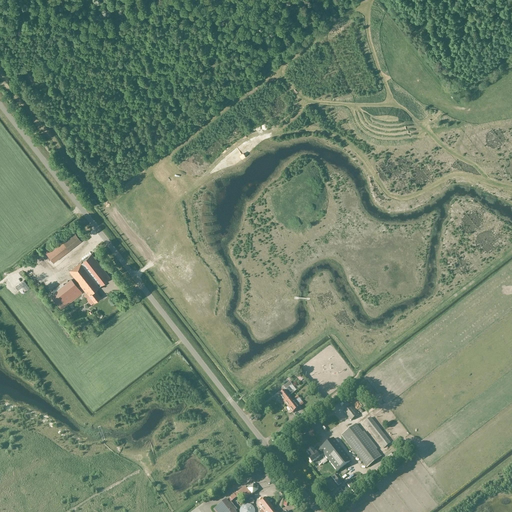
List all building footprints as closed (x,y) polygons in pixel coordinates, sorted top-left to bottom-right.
[(44,250),(53,262),(81,240),(72,229),(44,250)] [(101,284),(110,277),(91,254),(69,271),(86,293),(84,295),(91,304),(94,302),(100,297),(94,290),(101,284)] [(50,295),(61,309),(82,293),(71,278),(50,295)] [(283,402),(289,397),(294,393),(293,391),(292,391),(289,387),(291,386),(289,383),(283,387),(286,390),(285,391),(278,396),(279,396),(283,402)] [(288,407),(293,403),(289,397),(283,402),(288,407)] [(293,403),(288,407),(292,413),(298,408),(293,403)] [(351,421),(359,415),(351,405),(343,412),(351,421)] [(383,449),(390,443),(370,418),(363,423),(383,449)] [(366,469),(381,457),(356,425),(341,436),(366,469)] [(320,428),(315,431),(319,438),(325,434),(320,428)] [(319,457),(323,454),(337,472),(351,461),(333,439),(319,450),(320,451),(316,454),(316,453),(315,453),(311,449),(306,452),(310,457),(308,459),(311,464),(319,457)] [(251,481),(226,500),(235,511),(240,508),(233,500),(239,495),(247,489),(253,484),(251,481)] [(253,484),(247,489),(252,495),(259,489),(254,483),(253,484)] [(247,489),(239,495),(244,501),(252,495),(247,489)] [(275,511),(265,498),(257,505),(263,511),(275,511)] [(213,509),(215,511),(235,511),(226,500),(213,509)]
